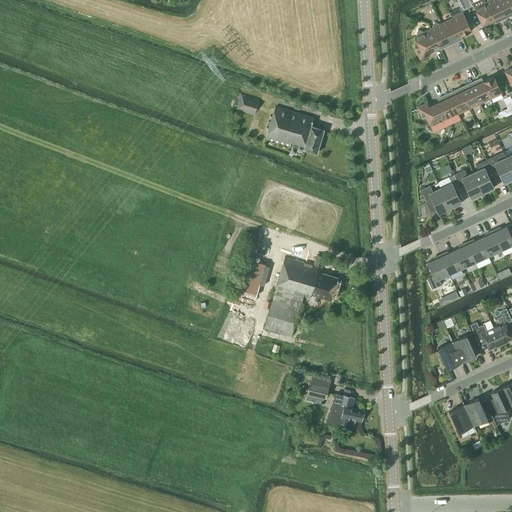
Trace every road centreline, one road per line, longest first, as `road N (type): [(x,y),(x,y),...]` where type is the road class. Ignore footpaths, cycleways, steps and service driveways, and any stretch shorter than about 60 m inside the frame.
road 1 (secondary): [(380,259),(371,102)]
road 2 (secondary): [(389,413),(380,259)]
road 3 (residential): [(371,102),(511,39)]
road 4 (residential): [(380,259),(511,201)]
road 5 (residential): [(389,413),(511,361)]
